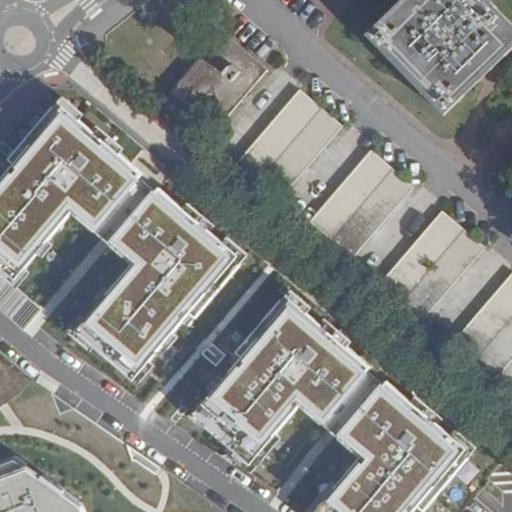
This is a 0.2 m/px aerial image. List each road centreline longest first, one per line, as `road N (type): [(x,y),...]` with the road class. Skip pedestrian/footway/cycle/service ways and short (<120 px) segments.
road 1 (track): [(511,429),(175,146)]
road 2 (residential): [(511,229),(256,0)]
